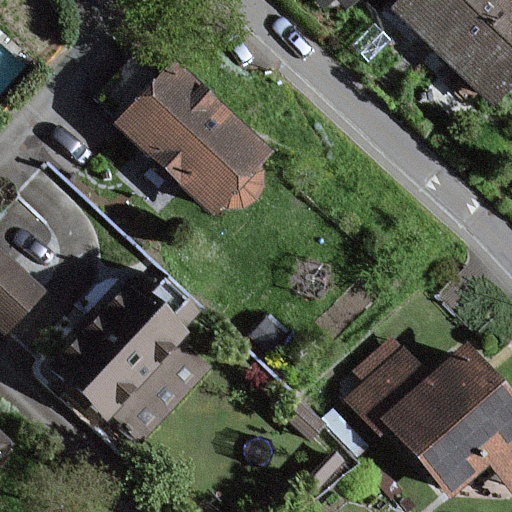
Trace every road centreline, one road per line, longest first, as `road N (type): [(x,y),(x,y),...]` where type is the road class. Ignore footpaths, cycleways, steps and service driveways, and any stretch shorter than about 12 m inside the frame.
road 1 (residential): [(246,0),(477,215),(511,259)]
road 2 (residential): [(136,511),(74,431),(0,369)]
road 3 (residential): [(0,154),(90,51),(94,0)]
